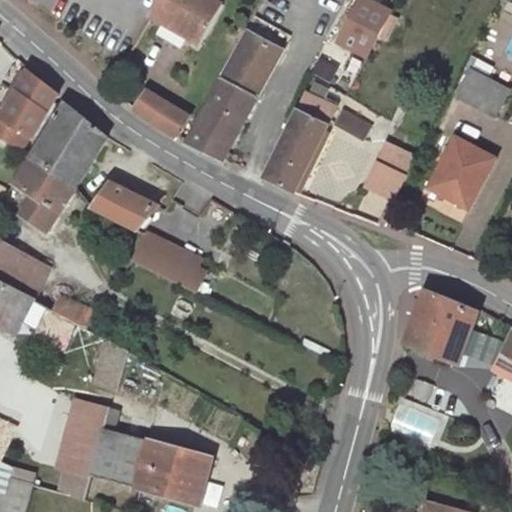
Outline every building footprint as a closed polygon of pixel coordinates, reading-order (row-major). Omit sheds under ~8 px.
[(224,5),(215,0),(160,0),(151,17),(163,24),(186,37),(200,45),(224,5)] [(378,36),(390,15),(391,13),(368,0),(361,0),(338,43),(367,58),(378,36)] [(397,19),(390,15),(378,36),(386,40),(397,19)] [(186,37),(163,24),(156,35),(180,49),(186,37)] [(248,33),(223,80),(257,98),(282,52),(248,33)] [(58,95),(28,71),(1,119),(0,118),(0,135),(22,148),(28,136),(32,137),(58,95)] [(471,72),(457,96),(495,116),(508,92),(471,72)] [(257,98),(223,80),(187,144),(221,160),(257,98)] [(191,118),(147,92),(135,109),(155,124),(179,139),(191,118)] [(294,194),(335,108),(306,95),(264,180),(294,194)] [(108,138),(64,103),(40,142),(30,157),(76,190),(108,138)] [(343,113),(336,125),(363,140),(370,128),(343,113)] [(457,139),(430,189),(469,209),(487,175),(485,174),(493,158),(457,139)] [(414,157),(389,145),(367,189),(393,201),(414,157)] [(76,190),(30,157),(13,185),(33,198),(20,217),(46,233),(76,190)] [(159,207),(110,183),(92,208),(91,210),(121,225),(122,224),(135,230),(159,207)] [(73,219),(69,217),(67,218),(65,220),(65,223),(67,225),(69,226),(72,226),(74,222),(73,219)] [(201,263),(145,235),(133,261),(186,289),(201,263)] [(55,270),(0,240),(0,282),(34,302),(37,304),(55,270)] [(34,302),(0,282),(0,326),(12,333),(19,320),(27,325),(38,304),(37,304),(34,302)] [(479,313),(476,312),(425,291),(404,344),(458,367),(479,313)] [(96,312),(60,297),(53,312),(86,331),(96,312)] [(511,333),(500,355),(502,356),(511,362),(511,333)] [(115,392),(127,353),(108,343),(96,385),(115,392)] [(511,362),(502,356),(494,370),(511,378),(511,362)] [(110,411),(99,408),(94,427),(105,430),(110,411)] [(149,442),(105,430),(94,427),(62,418),(49,465),(136,489),(149,442)] [(208,458),(149,442),(136,489),(196,505),(208,458)] [(0,511),(2,511),(11,481),(14,469),(0,462),(0,511)] [(25,511),(32,487),(11,481),(2,511),(25,511)]
